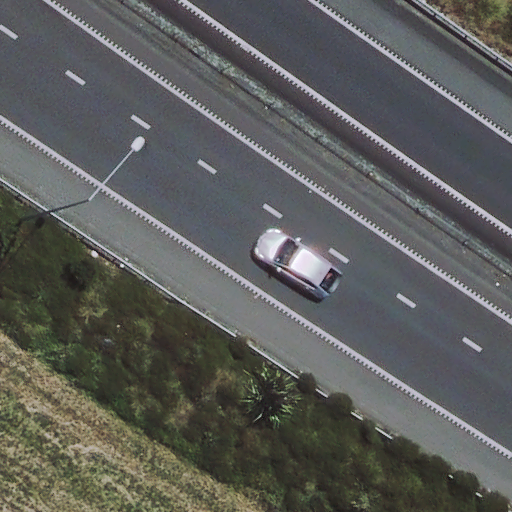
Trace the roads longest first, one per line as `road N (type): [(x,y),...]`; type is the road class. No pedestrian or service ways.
road 1 (motorway): [(511,387),(0,42)]
road 2 (motorway): [(306,0),(511,146)]
